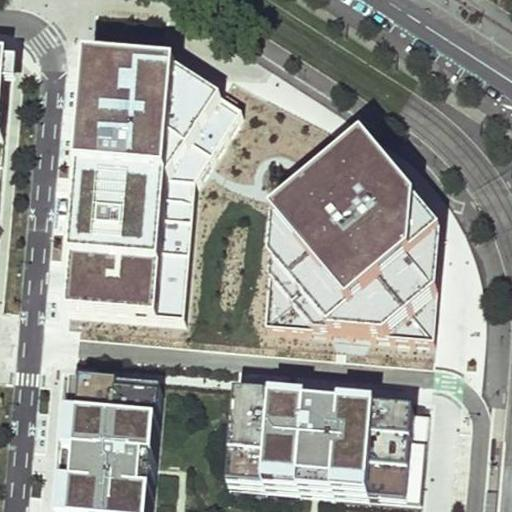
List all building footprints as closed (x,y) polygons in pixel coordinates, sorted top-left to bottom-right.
[(0,57),(0,143),(4,144),(11,58),(0,57)] [(88,73),(67,323),(187,333),(199,190),(244,120),(182,81),(88,73)] [(369,152),(276,231),(266,337),(437,352),(446,244),(369,152)] [(159,511),(171,396),(79,388),(66,511),(159,511)] [(428,419),(240,403),(233,495),(420,510),(428,419)] [(495,511),(496,497),(493,496),(486,496),(484,511),(495,511)]
